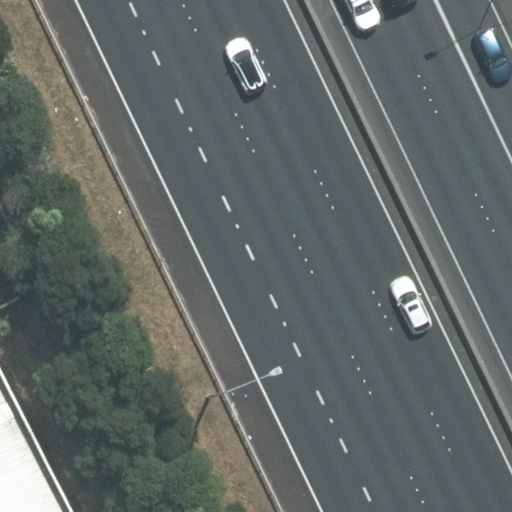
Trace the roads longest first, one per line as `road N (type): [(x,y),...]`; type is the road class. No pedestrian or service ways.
road 1 (motorway): [(480,511),(233,0)]
road 2 (motorway): [(384,0),(511,262)]
road 3 (motorway): [(432,0),(511,250)]
